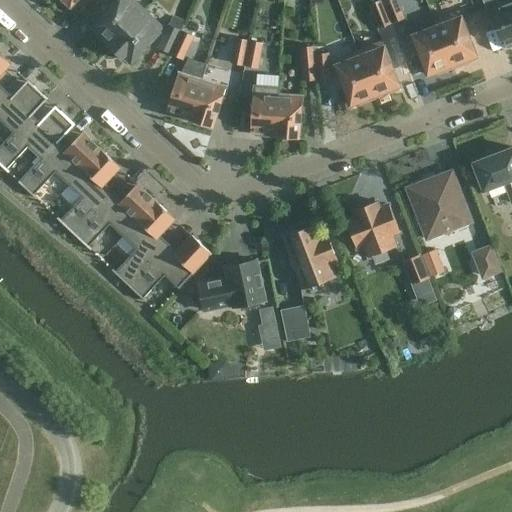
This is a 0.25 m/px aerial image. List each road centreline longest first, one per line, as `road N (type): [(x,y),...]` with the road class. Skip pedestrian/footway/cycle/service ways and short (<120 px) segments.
road 1 (residential): [(511,86),(220,195),(203,189),(0,1)]
road 2 (residential): [(0,378),(74,458),(56,511)]
